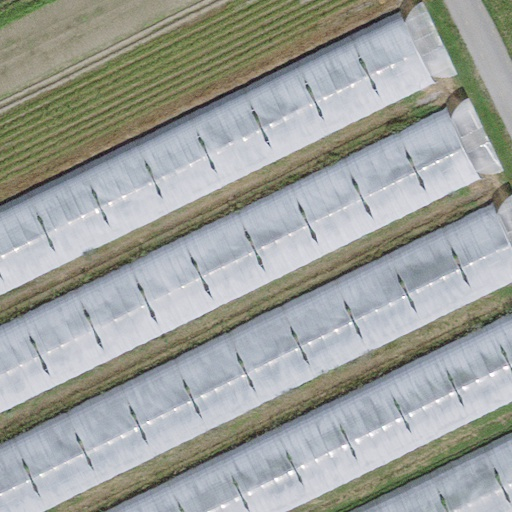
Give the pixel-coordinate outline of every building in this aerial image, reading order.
[(419,35),(0,207),(0,280),(445,98),(419,35)] [(467,138),(0,317),(0,394),(493,206),(467,138)] [(511,229),(0,435),(0,511),(505,308),(506,311),(511,308),(511,229)] [(511,342),(96,511),(298,511),(510,426),(511,425),(511,342)] [(511,511),(511,454),(377,511),(511,511)]
